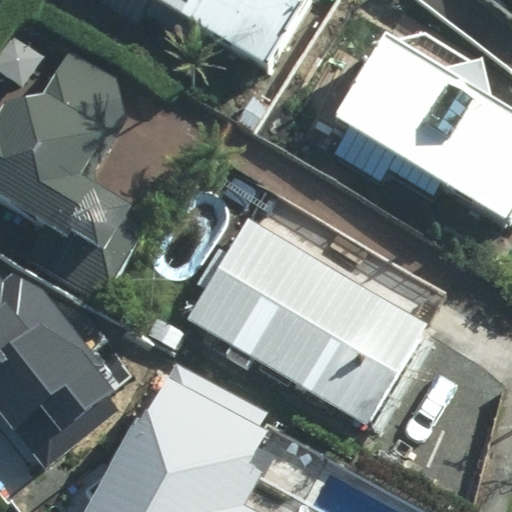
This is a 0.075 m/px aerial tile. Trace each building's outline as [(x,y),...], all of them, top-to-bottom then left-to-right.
[(320,18),(288,0),(100,0),(273,99),(320,18)] [(511,0),(494,0),(511,13),(511,0)] [(123,99),(56,63),(0,149),(0,249),(92,309),(139,235),(88,203),(129,139),(123,99)] [(511,148),(388,75),(340,156),(511,257),(511,148)] [(430,347),(248,237),(187,337),(369,448),(430,347)] [(60,325),(0,402),(0,454),(74,511),(246,511),(250,508),(163,441),(181,418),(60,325)]
